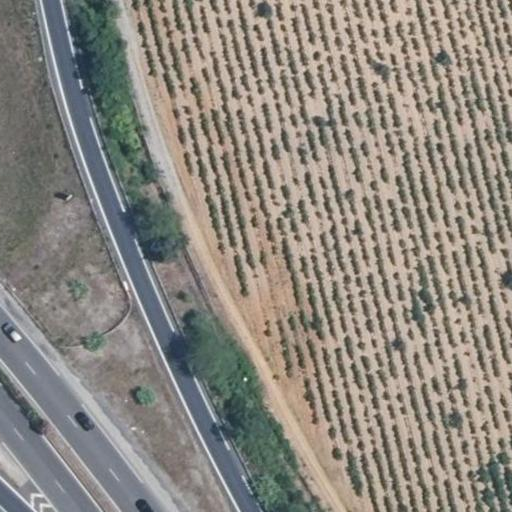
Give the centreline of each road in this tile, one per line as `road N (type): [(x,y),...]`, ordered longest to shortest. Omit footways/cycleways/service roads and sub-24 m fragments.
road 1 (track): [(123,0),(144,94),(212,277),(344,511)]
road 2 (motorway): [(250,511),(117,219),(51,0)]
road 3 (trunk): [(148,511),(0,326)]
road 4 (trunk): [(0,404),(83,511)]
